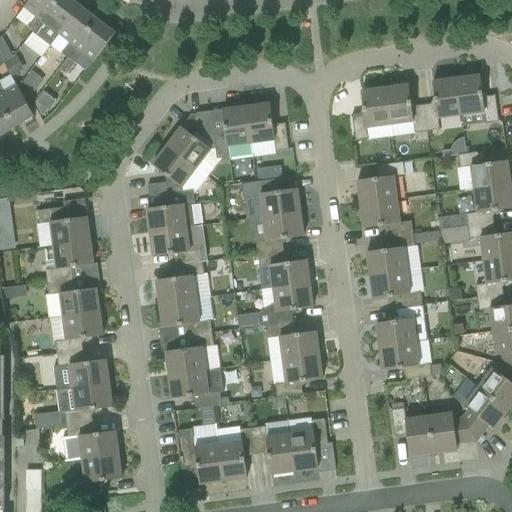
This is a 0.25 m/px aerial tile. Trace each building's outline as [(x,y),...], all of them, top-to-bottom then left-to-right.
[(58,0),(30,0),(16,19),(34,32),(58,0)] [(71,0),(58,0),(34,32),(24,46),(41,59),(59,35),(81,7),(71,0)] [(68,59),(98,20),(81,7),(59,35),(70,43),(62,53),(68,59)] [(86,72),(116,34),(98,20),(68,59),(60,69),(68,75),(76,64),(86,72)] [(0,55),(4,63),(13,58),(2,37),(0,38),(0,55)] [(12,77),(24,70),(17,56),(4,63),(12,77)] [(42,84),(30,75),(22,84),(34,93),(42,84)] [(483,98),(480,76),(456,79),(461,115),(484,112),(486,124),(499,122),(495,96),(483,98)] [(461,115),(456,79),(433,82),(436,105),(423,106),(427,131),(439,130),(438,118),(461,115)] [(0,83),(0,101),(15,128),(34,117),(17,86),(5,93),(0,83)] [(427,131),(423,106),(412,108),(409,86),(384,89),(389,126),(412,123),(414,133),(427,131)] [(389,126),(384,89),(362,92),(365,114),(352,115),(356,141),(368,140),(366,128),(389,126)] [(42,96),(35,105),(48,115),(55,106),(42,96)] [(0,136),(15,128),(0,101),(0,136)] [(275,152),(289,150),(285,124),(273,126),(270,104),(246,107),(251,144),(273,141),(275,152)] [(226,132),(213,134),(215,149),(214,149),(216,159),(223,158),(229,158),(229,160),(252,157),(251,144),(246,107),(223,111),(226,132)] [(195,169),(197,170),(214,149),(215,149),(213,134),(204,135),(199,141),(182,128),(167,147),(195,169)] [(182,193),(185,193),(185,188),(184,187),(197,170),(195,169),(167,147),(153,166),(170,179),(166,185),(167,190),(167,195),(167,196),(182,193)] [(473,190),(511,185),(508,162),(486,165),(484,153),(458,156),(460,169),(470,168),(473,190)] [(360,205),(396,200),(393,178),(404,177),(402,164),(377,167),(378,179),(357,182),(360,205)] [(257,182),(273,180),(272,168),(256,170),(257,182)] [(261,196),(264,218),(301,213),(298,190),(276,192),(275,180),(248,184),(250,198),(261,196)] [(155,197),(167,195),(167,190),(166,185),(166,183),(148,186),(149,197),(155,197)] [(492,211),(511,208),(511,192),(511,185),(473,190),(476,213),(466,214),(468,227),(494,224),(492,211)] [(194,215),(192,204),(194,204),(193,197),(193,191),(185,193),(182,193),(167,196),(169,207),(147,210),(150,233),(186,228),(185,216),(194,215)] [(0,200),(0,217),(11,216),(9,199),(0,200)] [(396,200),(360,205),(364,229),(385,226),(387,238),(412,235),(410,222),(399,224),(396,200)] [(51,223),(54,245),(90,240),(88,218),(65,220),(64,208),(38,212),(40,225),(51,223)] [(256,242),(258,256),(284,252),(283,240),(304,237),(301,213),(264,218),(267,241),(256,242)] [(479,238),(482,261),(511,257),(511,233),(495,236),(494,224),(468,227),(469,239),(479,238)] [(174,254),(176,266),(202,263),(201,250),(190,252),(186,228),(150,233),(153,257),(174,254)] [(413,234),(414,245),(430,243),(429,232),(413,234)] [(412,235),(387,238),(388,249),(367,253),(370,276),(406,272),(403,249),(413,248),(412,235)] [(46,270),(48,283),(73,280),(72,267),(94,265),(90,240),(54,245),(57,269),(46,270)] [(284,252),(258,256),(260,268),(270,267),(273,289),(310,284),(307,261),(286,264),(284,252)] [(476,286),(478,298),(503,295),(502,283),(511,281),(511,257),(482,261),(485,285),(476,286)] [(204,275),(202,263),(176,266),(177,278),(157,281),(160,304),(196,299),(193,277),(204,275)] [(406,272),(370,276),(373,300),(395,297),(396,309),(422,306),(420,294),(409,295),(406,272)] [(100,312),(97,289),(75,292),(73,280),(48,283),(49,295),(60,294),(63,317),(100,312)] [(259,327),(268,326),(294,323),(292,311),(314,308),(310,284),(273,289),(275,303),(258,315),(259,327)] [(5,300),(16,299),(15,288),(4,289),(5,300)] [(489,309),(492,333),(511,330),(511,306),(505,307),(503,295),(478,298),(480,310),(489,309)] [(183,325),(185,337),(212,334),(211,322),(199,323),(196,299),(160,304),(163,328),(183,325)] [(422,306),(396,309),(398,321),(376,324),(380,348),(415,343),(412,320),(423,318),(422,306)] [(56,342),(57,354),(83,350),(81,339),(103,336),(100,312),(63,317),(67,340),(56,342)] [(280,338),(283,360),(320,355),(317,332),(295,334),(294,323),(268,326),(270,340),(280,338)] [(511,330),(492,333),(495,356),(502,355),(503,364),(511,366),(511,330)] [(166,352),(169,375),(206,371),(203,348),(214,346),(212,334),(185,337),(187,349),(166,352)] [(415,343),(380,348),(383,371),(404,368),(406,381),(432,377),(430,365),(418,366),(415,343)] [(70,364),(73,389),(110,383),(107,360),(85,363),(83,350),(57,354),(59,366),(70,364)] [(286,384),(276,386),(277,399),(304,395),(302,382),(323,379),(320,355),(283,360),(286,384)] [(511,366),(503,364),(497,372),(493,368),(477,388),(508,411),(511,405),(511,366)] [(220,369),(206,371),(169,375),(172,400),(194,397),(196,409),(222,406),(222,405),(221,399),(220,394),(223,393),(220,369)] [(60,414),(65,413),(67,426),(93,422),(91,410),(113,407),(110,383),(73,389),(57,392),(60,414)] [(251,389),(252,399),(262,397),(261,387),(251,389)] [(494,430),(508,411),(477,388),(465,404),(470,407),(462,417),(477,442),(489,426),(494,430)] [(410,457),(433,454),(428,416),(406,419),(404,409),(392,411),(395,437),(407,435),(410,457)] [(433,454),(435,454),(458,451),(457,445),(477,442),(462,417),(452,419),(452,413),(428,416),(433,454)] [(328,446),(325,420),(311,421),(313,432),(290,435),(295,472),(319,469),(316,447),(328,446)] [(64,439),(66,463),(119,455),(116,432),(94,434),(93,422),(67,426),(69,438),(64,439)] [(200,485),(224,482),(219,445),(216,427),(194,430),(194,436),(182,439),(185,465),(197,463),(200,485)] [(266,428),(253,429),(256,455),(268,453),(272,475),(295,472),(290,435),(267,438),(266,428)] [(42,431),(43,441),(53,439),(51,429),(42,431)] [(242,442),(219,445),(224,482),(247,479),(244,457),(256,455),(253,429),(240,431),(242,442)] [(15,436),(15,447),(24,447),(24,436),(15,436)] [(75,485),(76,497),(102,494),(101,482),(122,479),(119,455),(66,463),(83,461),(86,483),(75,485)] [(29,498),(42,498),(41,470),(28,470),(29,498)]
